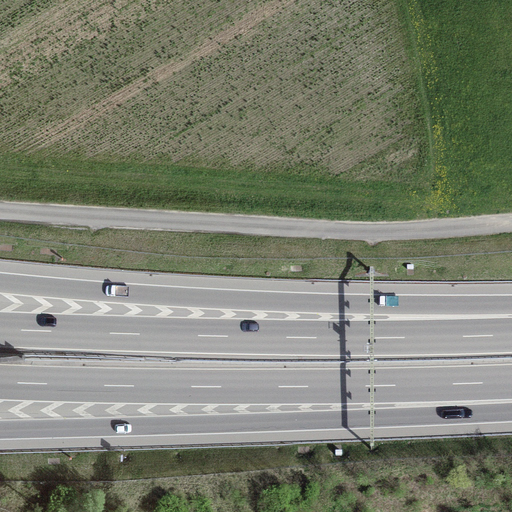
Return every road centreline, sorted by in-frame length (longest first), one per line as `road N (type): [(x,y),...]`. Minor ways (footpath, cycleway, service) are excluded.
road 1 (motorway): [(511,313),(0,282)]
road 2 (unclassified): [(511,221),(336,229),(0,209)]
road 3 (motorway): [(0,430),(511,403)]
road 4 (motorway): [(511,334),(0,328)]
road 5 (motorway): [(0,381),(511,382)]
